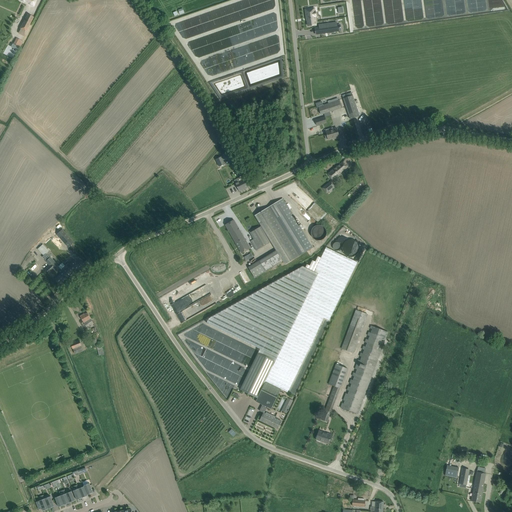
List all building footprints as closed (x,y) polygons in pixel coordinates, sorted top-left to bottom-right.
[(310,9),(305,10),(306,17),(307,17),(308,26),(316,25),(315,16),(316,16),(315,12),(310,12),(310,9)] [(20,29),(19,32),(24,34),(25,31),(26,32),(33,17),(29,15),(26,21),(24,20),(20,29)] [(297,18),(299,34),(307,34),(305,17),(297,18)] [(325,24),(319,25),(320,34),(327,33),(333,33),(333,32),(338,31),(337,25),(336,22),(326,24),(326,25),(325,25),(325,24)] [(360,116),(353,95),(343,99),(350,119),(360,116)] [(326,113),(334,110),(331,103),(323,105),(318,107),(321,114),(326,113)] [(337,128),(334,128),(333,129),(333,128),(326,130),(326,132),(327,135),(325,135),(326,139),(328,139),(335,137),(335,139),(339,137),(337,128)] [(232,152),(216,159),(219,167),(225,164),(224,162),(229,160),(230,162),(236,159),(232,152)] [(328,174),(331,178),(333,180),(352,164),(346,158),(344,159),(345,160),(328,174)] [(235,183),(239,191),(249,187),(245,179),(235,183)] [(326,193),(335,186),(331,180),(322,188),(326,193)] [(288,206),(285,202),(283,198),(255,215),(276,250),(283,261),(285,265),(313,248),(308,240),(288,206)] [(251,248),(236,224),(234,220),(225,225),(242,253),(251,248)] [(316,224),(311,233),(321,239),(326,229),(316,224)] [(251,241),(253,245),(256,251),(270,243),(261,227),(250,233),(254,239),(251,241)] [(60,239),(66,233),(62,229),(57,234),(56,235),(57,235),(60,239)] [(74,243),(74,242),(71,238),(65,244),(68,248),(74,243)] [(344,254),(358,255),(358,240),(345,240),(344,254)] [(276,361),(265,382),(280,389),(287,392),(324,318),(329,320),(357,262),(326,247),(321,258),(318,256),(315,262),(312,260),(310,266),(307,264),(305,267),(314,272),(313,273),(318,275),(276,361)] [(56,263),(52,259),(50,257),(46,261),(49,265),(45,269),(49,273),(54,269),(58,266),(56,263)] [(80,266),(77,263),(74,260),(69,265),(68,263),(61,269),(63,271),(68,277),(80,266)] [(209,318),(207,323),(260,349),(259,352),(276,361),(318,275),(313,273),(314,272),(305,267),(303,266),(301,267),(209,318)] [(55,279),(57,281),(60,285),(68,277),(63,271),(55,279)] [(172,305),(181,323),(201,312),(199,310),(207,305),(206,302),(198,306),(196,302),(213,293),(208,284),(206,285),(204,281),(192,288),(195,293),(172,305)] [(353,353),(367,314),(356,310),(342,348),(353,353)] [(380,312),(375,325),(389,330),(393,317),(380,312)] [(92,321),(90,317),(87,313),(84,315),(83,314),(80,316),(85,325),(92,321)] [(371,326),(341,407),(358,414),(388,332),(371,326)] [(259,352),(240,390),(258,398),(258,397),(259,396),(264,386),(265,382),(276,361),(259,352)] [(340,388),(348,369),(336,364),(328,384),(334,387),(331,394),(325,410),(331,412),(340,388)] [(258,398),(256,402),(262,405),(267,407),(271,409),(273,404),(278,393),(280,389),(265,382),(264,386),(259,396),(258,397),(258,398)] [(376,401),(381,387),(377,386),(372,400),(376,401)] [(293,401),(289,399),(284,409),(288,410),(293,401)] [(269,415),(269,413),(266,412),(265,413),(263,412),(260,420),(278,429),(280,425),(280,424),(282,421),(275,418),(269,415)] [(329,443),(331,438),(332,435),(327,433),(327,434),(319,431),(316,439),(321,441),(321,440),(329,443)] [(457,478),(460,467),(448,465),(446,475),(457,478)] [(486,473),(485,473),(477,472),(474,489),(472,501),(480,503),(482,494),(486,473)] [(468,482),(469,474),(462,473),(460,481),(468,482)] [(93,492),(90,486),(90,483),(84,485),(84,486),(88,494),(93,492)] [(88,495),(88,494),(84,486),(79,488),(82,498),(88,495)] [(77,500),(82,498),(79,488),(73,491),(77,500)] [(70,502),(66,493),(65,490),(59,492),(61,495),(64,505),(70,502)] [(70,502),(75,500),(72,491),(66,493),(70,502)] [(59,507),(64,505),(61,495),(55,498),(59,507)] [(49,508),(54,506),(51,497),(45,499),(49,508)] [(39,509),(42,508),(43,511),(49,508),(45,499),(39,502),(39,501),(36,502),(39,509)] [(382,511),(384,502),(376,501),(375,506),(375,507),(371,506),(371,511),(370,511),(382,511)]
